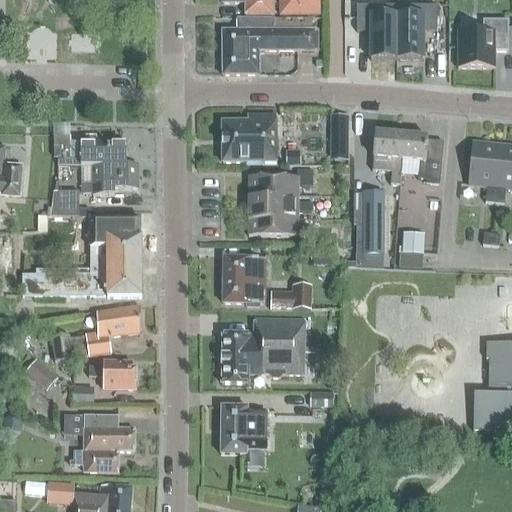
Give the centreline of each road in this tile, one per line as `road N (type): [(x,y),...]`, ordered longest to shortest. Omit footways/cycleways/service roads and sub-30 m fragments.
road 1 (residential): [(171,511),(170,94)]
road 2 (residential): [(511,107),(331,91),(170,94)]
road 3 (residential): [(170,94),(0,91)]
